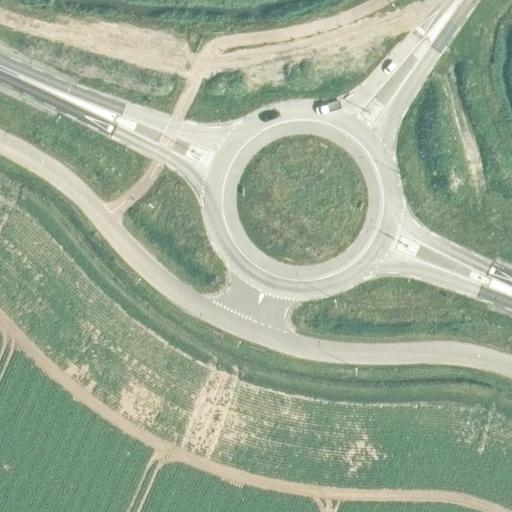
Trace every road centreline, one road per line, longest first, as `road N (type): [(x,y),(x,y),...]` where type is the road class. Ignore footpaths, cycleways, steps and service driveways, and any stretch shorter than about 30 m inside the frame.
road 1 (unclassified): [(235,328),(143,266),(71,183),(0,143)]
road 2 (unclassified): [(511,368),(450,350),(283,344),(235,328)]
road 3 (primary): [(364,260),(511,293)]
road 4 (unclassified): [(368,143),(430,51),(440,17)]
road 5 (primary): [(233,144),(92,108)]
road 6 (primary): [(92,108),(113,130),(215,183)]
road 7 (primary): [(511,291),(388,214)]
road 8 (unclassified): [(440,17),(338,120)]
